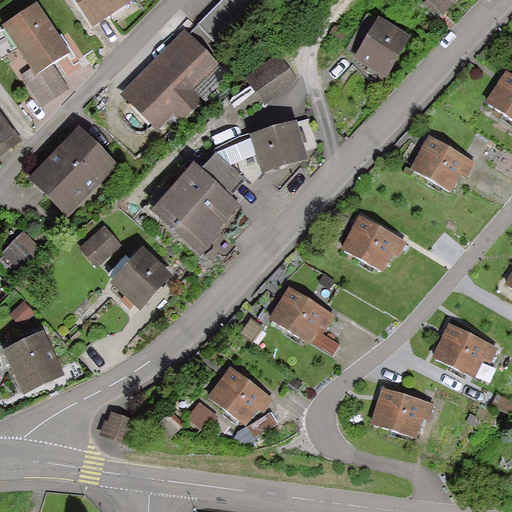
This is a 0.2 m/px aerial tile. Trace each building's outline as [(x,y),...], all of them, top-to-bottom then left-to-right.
[(141,0),(73,0),(95,32),(141,0)] [(228,0),(202,24),(222,45),(270,0),(228,0)] [(443,24),(466,0),(420,0),(419,1),(443,24)] [(71,53),(38,4),(4,28),(31,68),(23,73),(44,104),(70,86),(55,64),(71,53)] [(411,46),(378,27),(354,68),(387,86),(411,46)] [(185,34),(124,97),(158,129),(173,113),(181,121),(202,99),(192,89),(216,64),(185,34)] [(298,78),(281,55),(248,79),(265,102),(298,78)] [(511,74),(508,72),(488,104),(511,118),(511,74)] [(0,155),(22,140),(15,131),(14,132),(0,112),(0,155)] [(309,159),(297,124),(252,139),(258,155),(264,174),(309,159)] [(81,128),(30,179),(69,217),(119,166),(81,128)] [(475,165),(428,138),(409,172),(450,196),(463,175),(468,178),(475,165)] [(252,139),(215,155),(229,167),(258,155),(252,139)] [(229,167),(215,155),(202,171),(230,194),(243,179),(229,167)] [(202,171),(196,166),(156,213),(200,251),(241,203),(230,194),(202,171)] [(408,242),(362,217),(344,250),(385,273),(395,254),(400,257),(408,242)] [(105,226),(81,248),(100,268),(124,246),(105,226)] [(24,233),(3,254),(20,271),(41,250),(24,233)] [(143,248),(111,287),(142,313),(175,274),(143,248)] [(289,290),(270,322),(315,349),(318,344),(333,354),(340,343),(323,333),(333,317),(289,290)] [(500,349),(451,327),(435,360),(478,380),(487,361),(493,364),(500,349)] [(45,334),(6,352),(27,396),(66,377),(45,334)] [(230,369),(209,398),(248,427),(258,412),(263,415),(273,401),(230,369)] [(438,406),(386,391),(375,428),(420,441),(426,420),(433,422),(438,406)] [(511,401),(496,395),(491,408),(511,417),(511,401)] [(205,409),(193,425),(207,436),(219,420),(205,409)] [(243,430),(232,443),(246,445),(279,425),(273,413),(243,430)] [(111,425),(105,424),(101,441),(130,447),(136,421),(113,415),(111,425)]
